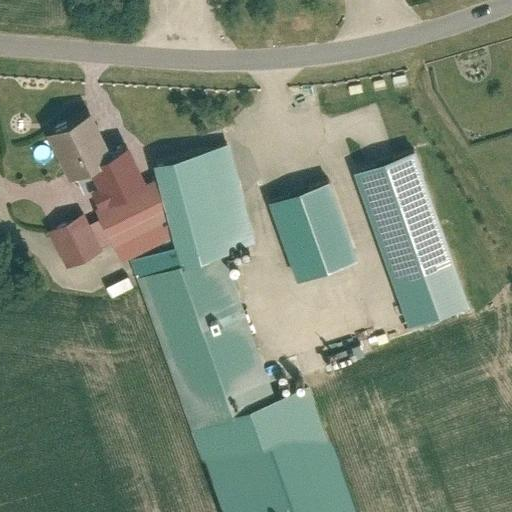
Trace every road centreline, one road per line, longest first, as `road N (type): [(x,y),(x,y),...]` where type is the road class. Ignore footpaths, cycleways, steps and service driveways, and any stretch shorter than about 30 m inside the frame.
road 1 (tertiary): [(505,0),(394,39),(223,60),(0,49)]
road 2 (track): [(511,244),(404,78),(394,39)]
